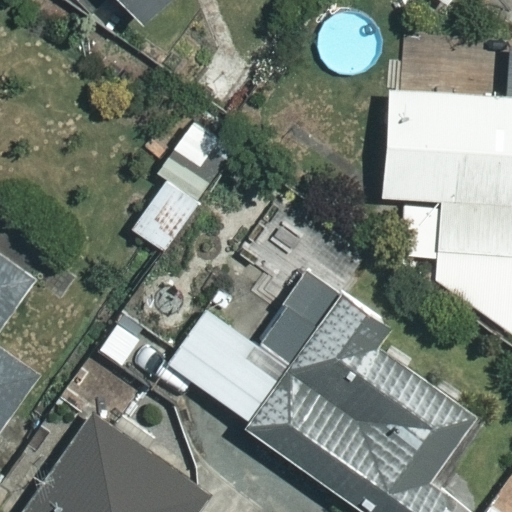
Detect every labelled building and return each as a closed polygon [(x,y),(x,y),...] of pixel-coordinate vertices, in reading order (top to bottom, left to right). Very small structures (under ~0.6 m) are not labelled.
[(135,0),(112,0),(124,12),(135,0)] [(511,91),(372,83),(365,188),(427,192),(424,242),(508,247),(511,198),(511,91)] [(192,191),(157,167),(120,221),(155,245),(192,191)] [(0,400),(21,373),(0,357),(0,313),(28,276),(0,254),(0,400)] [(298,263),(240,340),(196,307),(155,360),(355,511),(412,511),(434,483),(409,464),(454,405),(357,331),(368,316),(298,263)] [(182,511),(198,490),(82,410),(11,511),(182,511)]
